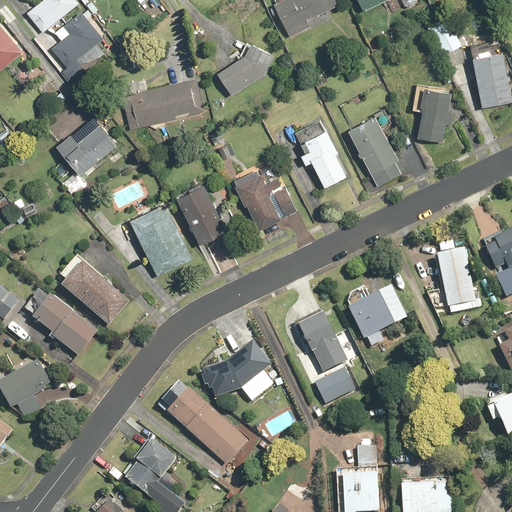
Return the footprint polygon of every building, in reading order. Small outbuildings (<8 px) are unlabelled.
[(79,3),(77,0),(41,0),(27,12),(44,32),(79,3)] [(149,12),(158,5),(153,0),(144,0),(141,3),(149,12)] [(242,21),(262,4),(258,0),(236,0),(229,6),(242,21)] [(339,4),(336,0),(281,0),(274,3),(290,36),(315,24),(312,17),(339,4)] [(386,0),(359,0),(365,10),(386,0)] [(105,37),(82,10),(65,25),(70,32),(51,48),(67,67),(63,71),(74,84),(89,72),(78,60),(83,56),(86,59),(98,49),(95,45),(105,37)] [(435,34),(444,53),(462,44),(446,15),(427,25),(432,36),(435,34)] [(0,70),(24,50),(0,21),(0,70)] [(218,71),(233,95),(265,75),(274,54),(251,43),(246,54),(218,71)] [(511,99),(503,52),(474,57),(483,106),(511,101),(511,99)] [(121,84),(131,129),(205,112),(197,77),(147,89),(145,79),(121,84)] [(451,87),(417,83),(413,108),(423,110),(419,137),(444,140),(451,87)] [(81,173),(118,142),(97,116),(74,135),(72,133),(58,145),(79,171),(65,182),(73,191),(87,180),(81,173)] [(377,116),(350,130),(378,186),(419,165),(412,152),(398,159),(377,116)] [(306,163),(312,160),(324,186),(348,175),(337,152),(339,151),(328,129),(305,140),(310,150),(302,154),(306,163)] [(258,167),(233,179),(258,229),(297,209),(275,165),(260,172),(258,167)] [(228,230),(204,183),(178,196),(202,244),(228,230)] [(38,211),(34,202),(26,206),(21,197),(11,202),(21,220),(38,211)] [(167,202),(131,219),(158,275),(194,258),(167,202)] [(497,241),(486,247),(496,268),(506,264),(511,275),(511,278),(501,284),(507,296),(511,293),(511,228),(494,237),(497,241)] [(464,246),(437,252),(451,313),(478,307),(464,246)] [(84,261),(62,286),(109,325),(130,299),(84,261)] [(0,284),(0,316),(4,320),(20,300),(0,284)] [(359,289),(344,297),(365,339),(368,338),(372,346),(385,340),(381,332),(408,318),(392,285),(364,299),(359,289)] [(98,331),(51,294),(49,296),(40,289),(31,300),(41,307),(34,316),(55,334),(53,336),(78,355),(98,331)] [(324,312),(299,324),(323,372),(348,360),(324,312)] [(511,372),(511,327),(505,331),(509,340),(499,345),(511,372)] [(217,398),(242,388),(253,402),(275,384),(264,371),(272,364),(253,341),(231,359),(205,368),(207,372),(202,374),(205,385),(208,384),(210,389),(213,388),(217,398)] [(0,387),(11,408),(18,404),(25,418),(41,409),(34,395),(52,385),(39,360),(0,381),(0,387)] [(182,380),(160,405),(228,466),(250,442),(182,380)] [(501,419),(511,442),(511,441),(511,394),(494,402),(495,404),(488,407),(494,421),(501,419)] [(0,455),(5,448),(2,446),(13,430),(0,420),(0,455)] [(152,439),(124,476),(162,505),(156,511),(178,511),(186,501),(159,481),(177,458),(152,439)] [(366,511),(381,511),(379,467),(337,469),(338,511),(366,511)] [(402,484),(402,511),(453,511),(453,484),(402,484)] [(210,505),(218,493),(209,487),(201,498),(210,505)] [(90,511),(123,511),(106,495),(90,511)] [(291,511),(281,503),(274,511),(291,511)]
